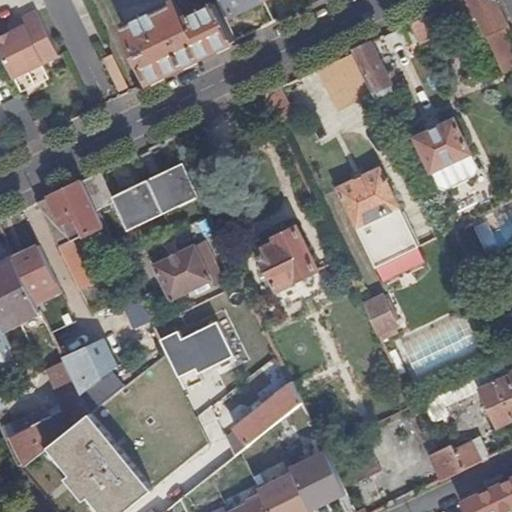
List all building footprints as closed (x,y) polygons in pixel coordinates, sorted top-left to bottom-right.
[(218,0),(221,5),(230,22),(236,19),(227,0),(218,0)] [(227,0),(236,19),(267,4),(265,0),(227,0)] [(488,38),(511,27),(498,0),(497,0),(466,0),(413,26),(418,37),(434,29),(438,36),(478,17),(488,38)] [(154,85),(239,44),(230,22),(221,5),(188,20),(180,4),(127,30),(154,85)] [(14,34),(0,41),(0,47),(16,80),(62,58),(40,13),(21,23),(24,30),(14,34)] [(24,30),(21,23),(11,28),(14,34),(24,30)] [(511,69),(511,40),(508,32),(490,41),(506,73),(511,69)] [(356,53),(378,101),(403,89),(397,76),(392,80),(375,44),(356,53)] [(319,69),(338,111),(370,96),(351,54),(319,69)] [(107,57),(117,85),(125,82),(116,55),(107,57)] [(296,120),(282,89),(267,97),(281,127),(296,120)] [(44,138),(31,110),(16,117),(29,145),(44,138)] [(474,157),(457,122),(419,141),(435,175),(436,175),(444,190),(449,193),(478,179),(480,172),(473,157),(474,157)] [(421,252),(383,172),(341,191),(379,271),(421,252)] [(119,203),(105,174),(86,183),(101,212),(119,203)] [(101,212),(86,183),(41,205),(84,295),(98,289),(76,243),(108,227),(101,212)] [(511,207),(476,224),(489,253),(511,242),(511,207)] [(188,242),(197,245),(204,242),(206,235),(203,228),(196,225),(189,228),(186,235),(188,242)] [(319,273),(299,230),(278,240),(280,245),(262,253),(280,292),(319,273)] [(211,286),(213,290),(218,289),(211,275),(217,272),(213,265),(217,263),(208,244),(198,249),(198,248),(156,268),(173,304),(200,291),(211,286)] [(43,247),(18,260),(40,304),(45,301),(41,293),(60,284),(43,247)] [(40,304),(18,260),(0,268),(0,321),(5,332),(44,314),(40,304)] [(202,296),(213,290),(211,286),(200,291),(202,296)] [(474,301),(495,346),(511,337),(511,317),(501,323),(488,295),(474,301)] [(114,309),(127,329),(148,316),(136,296),(114,309)] [(368,308),(384,343),(390,340),(388,335),(401,329),(387,299),(368,308)] [(90,337),(73,302),(60,309),(77,344),(90,337)] [(223,311),(166,338),(191,393),(224,378),(220,371),(245,360),(223,311)] [(0,389),(2,388),(0,384),(0,379),(13,373),(7,361),(15,357),(3,331),(0,332),(0,389)] [(64,400),(82,392),(68,363),(51,371),(64,400)] [(127,391),(147,374),(139,364),(118,380),(127,391)] [(499,430),(511,423),(511,379),(511,377),(505,365),(431,402),(438,416),(482,394),(499,430)] [(95,416),(127,391),(118,380),(111,371),(97,381),(102,387),(86,400),(94,417),(95,416)] [(19,380),(25,377),(23,372),(17,375),(19,380)] [(305,406),(295,387),(239,431),(243,438),(218,458),(225,469),(288,420),(296,413),(305,406)] [(94,417),(86,400),(82,392),(64,400),(72,414),(69,414),(77,429),(94,417)] [(304,429),(313,424),(305,406),(296,413),(304,429)] [(24,471),(54,448),(77,429),(69,414),(11,442),(24,471)] [(77,429),(54,448),(104,511),(106,511),(146,481),(95,416),(94,417),(77,429)] [(288,420),(225,469),(183,501),(188,511),(212,511),(249,481),(284,456),(287,460),(306,447),(304,444),(306,443),(301,433),(296,435),(288,420)] [(465,471),(489,458),(480,437),(453,448),(465,471)] [(443,480),(465,471),(453,448),(451,444),(430,456),(443,480)] [(371,445),(347,457),(360,486),(385,474),(371,445)] [(146,481),(106,511),(131,511),(156,492),(146,481)] [(511,511),(511,484),(467,506),(469,511),(511,511)] [(170,511),(188,511),(183,501),(170,511)]
